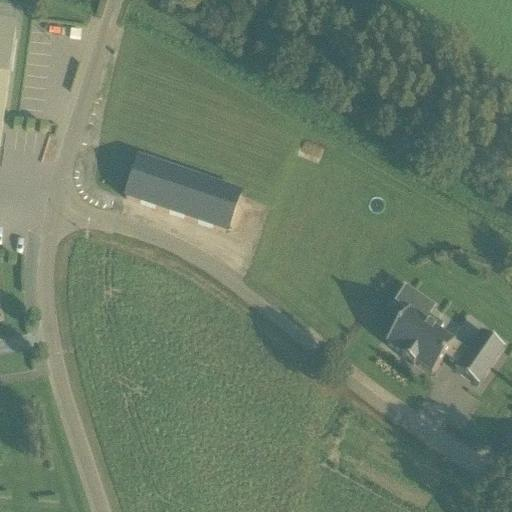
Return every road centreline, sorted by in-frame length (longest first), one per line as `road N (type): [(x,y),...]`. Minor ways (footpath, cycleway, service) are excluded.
road 1 (unclassified): [(511,488),(378,402),(170,246),(53,211)]
road 2 (unclassified): [(96,511),(58,381),(53,211)]
road 3 (unclassified): [(53,211),(115,0)]
